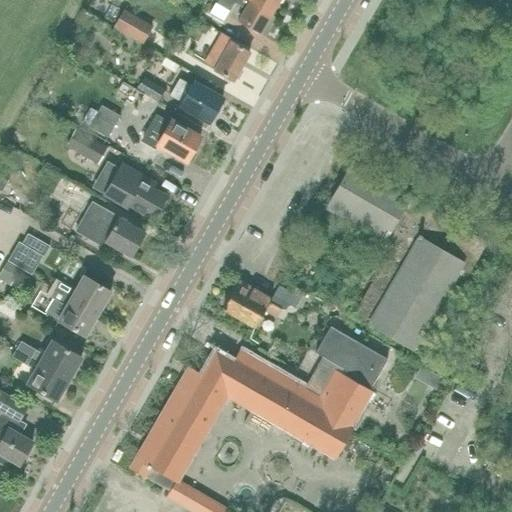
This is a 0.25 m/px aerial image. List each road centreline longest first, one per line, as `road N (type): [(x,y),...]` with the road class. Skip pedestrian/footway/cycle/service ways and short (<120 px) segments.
road 1 (tertiary): [(50,511),(303,72)]
road 2 (residential): [(487,178),(303,72)]
